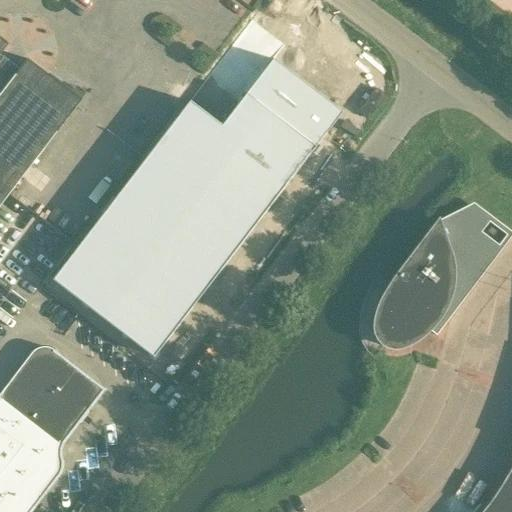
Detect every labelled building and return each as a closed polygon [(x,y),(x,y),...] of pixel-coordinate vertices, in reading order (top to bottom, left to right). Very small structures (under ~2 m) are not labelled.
[(0,93),(17,72),(0,58),(0,93)] [(17,72),(0,93),(0,205),(80,100),(27,59),(17,72)] [(279,63),(273,59),(222,125),(190,101),(53,280),(153,357),(330,126),(326,123),(334,113),(275,68),(279,63)] [(441,227),(439,222),(438,221),(420,243),(415,250),(402,268),(389,286),(387,289),(385,292),(384,296),(382,300),(379,305),(377,310),(376,314),(375,317),(374,320),(373,324),(373,325),(373,327),(374,329),(374,332),(375,334),(376,338),(376,339),(377,340),(378,341),(379,342),(381,344),(382,345),(385,346),(387,347),(390,348),(393,349),(395,349),(397,349),(399,349),(402,348),(405,347),(407,346),(408,345),(412,343),(417,340),(422,336),(424,334),(428,331),(432,326),(437,321),(441,314),(444,309),(447,304),(449,299),(449,296),(450,293),(451,289),(452,286),(452,282),(452,277),(452,272),(452,266),(451,260),(450,254),(449,251),(448,246),(446,241),(444,234),(443,232),(441,227)] [(0,511),(31,511),(60,475),(62,468),(62,462),(61,456),(61,450),(63,444),(104,390),(53,351),(48,348),(42,348),(36,349),(31,353),(0,393),(0,511)] [(511,511),(511,464),(506,475),(502,483),(497,491),(492,497),(489,502),(483,510),(480,511),(511,511)]
